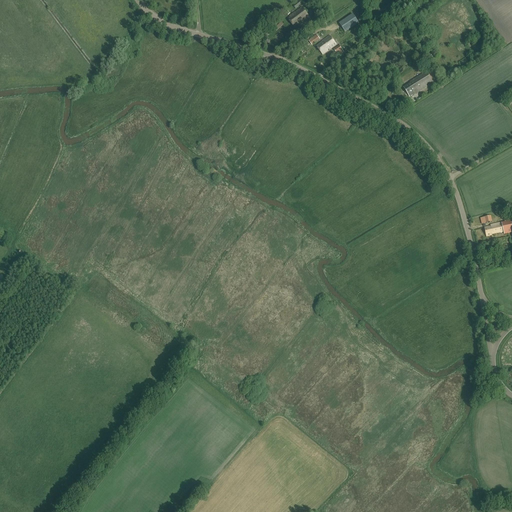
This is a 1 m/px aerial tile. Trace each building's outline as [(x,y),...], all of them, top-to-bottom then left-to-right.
[(296,9),(303,3),(300,0),(293,5),(296,9)] [(300,21),(301,22),(308,16),(301,8),(290,17),(288,19),(294,26),(300,21)] [(353,14),(339,23),(345,32),(359,23),(353,14)] [(309,40),(312,45),(320,39),(316,35),(309,40)] [(316,46),(323,54),(336,44),(329,36),(322,41),(323,42),(316,46)] [(339,46),(334,49),(338,56),(344,52),(342,50),(339,46)] [(304,62),(309,69),(313,66),(307,60),(304,62)] [(432,82),(431,80),(433,78),(430,73),(427,75),(426,72),(410,82),(410,83),(404,87),(410,97),(414,94),(414,95),(427,86),(426,85),(429,83),(430,84),(432,82)] [(511,225),(510,219),(505,220),(505,222),(501,222),(490,225),(491,226),(485,228),(486,236),(491,235),(491,234),(504,231),(504,234),(511,231),(511,225)]
